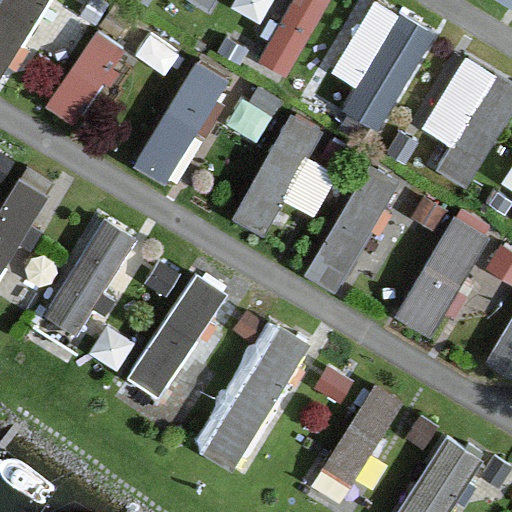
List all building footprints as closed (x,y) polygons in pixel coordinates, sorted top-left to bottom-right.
[(0,0),(0,55),(3,57),(35,0),(0,0)] [(295,62),(322,0),(283,0),(262,48),(295,62)] [(411,0),(364,0),(332,50),(361,68),(346,90),(379,111),(440,19),(411,0)] [(77,107),(131,35),(99,11),(44,83),(77,107)] [(168,171),(224,53),(191,37),(135,156),(168,171)] [(511,60),(460,38),(429,112),(455,123),(441,156),(480,172),(511,96),(511,60)] [(265,211),(320,109),(291,94),(236,195),(265,211)] [(284,178),(315,197),(340,155),(309,136),(284,178)] [(334,269),(400,166),(371,148),(305,250),(334,269)] [(0,180),(0,257),(45,164),(15,149),(0,180)] [(454,195),(395,296),(428,316),(487,215),(454,195)] [(75,309),(136,216),(106,197),(45,290),(75,309)] [(159,375),(227,270),(195,249),(127,354),(159,375)] [(511,299),(493,354),(511,360),(511,299)] [(202,422),(232,442),(311,321),(281,302),(202,422)] [(355,467),(405,383),(372,363),(322,447),(355,467)] [(458,417),(379,502),(390,511),(428,511),(489,446),(458,417)]
